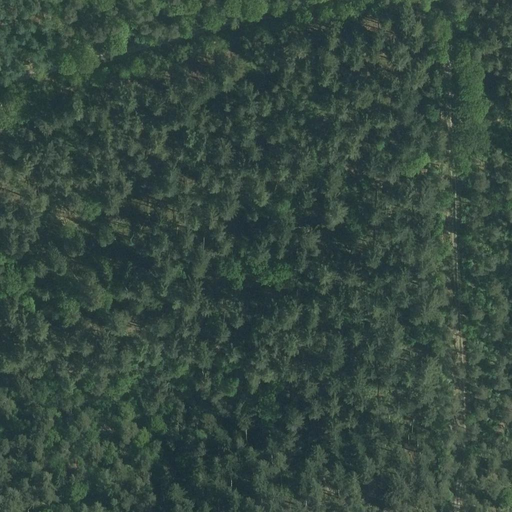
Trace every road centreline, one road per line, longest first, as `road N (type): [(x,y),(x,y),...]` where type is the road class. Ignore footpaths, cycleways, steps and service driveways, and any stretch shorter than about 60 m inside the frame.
road 1 (track): [(448,0),(458,511)]
road 2 (track): [(316,0),(0,83)]
